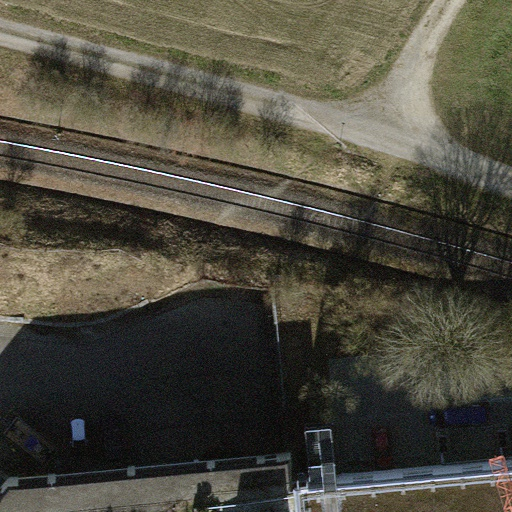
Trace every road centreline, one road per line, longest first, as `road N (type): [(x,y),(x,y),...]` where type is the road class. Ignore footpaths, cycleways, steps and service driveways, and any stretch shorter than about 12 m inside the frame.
road 1 (track): [(511,177),(0,26)]
road 2 (unknown): [(153,381),(56,403),(0,427)]
road 3 (track): [(382,135),(413,58),(455,0)]
